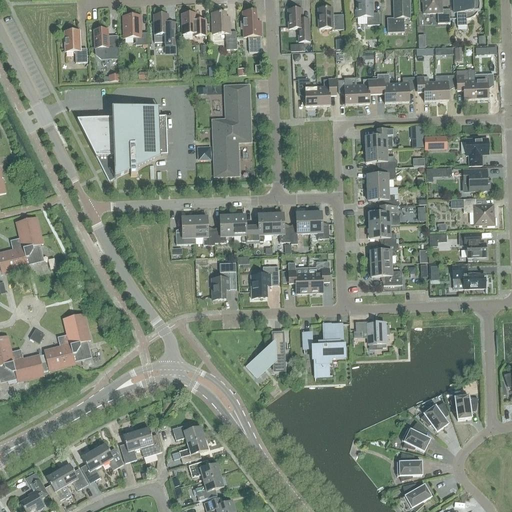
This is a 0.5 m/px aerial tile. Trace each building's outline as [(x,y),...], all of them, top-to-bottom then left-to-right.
[(371,0),(355,0),(356,11),(355,11),(355,19),(366,18),(367,27),(379,26),(378,14),(372,15),(371,0)] [(409,19),(409,15),(408,0),(392,0),(393,19),(386,20),(387,34),(404,34),(403,20),(409,19)] [(422,3),(423,15),(437,14),(437,25),(449,24),(449,10),(442,11),(441,0),(420,0),(421,3),(422,3)] [(476,14),(477,13),(479,13),(478,0),(461,0),(462,0),(453,1),(453,14),(456,14),(457,27),(466,27),(466,21),(468,20),(470,20),(471,19),(473,18),(474,17),(475,17),(475,16),(476,15),(476,14)] [(332,32),(343,31),(343,16),(332,17),(332,9),(318,10),(318,30),(332,30),(332,32)] [(302,11),(287,11),(288,31),(298,30),(298,43),(309,43),(308,21),(302,21),(302,11)] [(260,38),(261,38),(260,23),(256,23),(256,13),(242,13),(242,23),(241,23),(241,30),(242,30),(243,39),(248,38),(249,54),(261,54),(260,38)] [(226,51),(237,51),(236,33),(230,33),(229,19),(226,19),(226,14),(211,14),(211,23),(212,23),(212,36),(225,35),(226,51)] [(196,22),(196,15),(181,16),(182,36),(195,35),(196,37),(206,37),(206,21),(196,22)] [(168,16),(153,17),(154,36),(154,44),(164,44),(164,48),(165,56),(175,55),(175,47),(175,33),(174,24),(168,24),(168,16)] [(147,46),(147,34),(141,34),(140,17),(123,18),(123,39),(135,39),(135,47),(147,46)] [(118,61),(118,48),(117,37),(107,37),(107,31),(94,32),(95,57),(101,62),(118,61)] [(75,64),(87,64),(86,50),(79,50),(78,32),(64,33),(65,53),(75,52),(75,64)] [(344,51),(344,41),(335,41),(335,52),(344,51)] [(289,46),(290,53),(305,53),(304,45),(289,46)] [(385,56),(385,65),(394,64),(393,55),(385,56)] [(457,94),(463,94),(463,102),(475,101),(475,82),(468,82),(467,72),(456,72),(457,94)] [(376,98),(384,97),(384,105),(396,104),(395,86),(389,86),(388,75),(377,76),(377,80),(375,80),(376,98)] [(475,101),(488,100),(487,88),(493,88),(493,75),(481,76),(481,82),(475,82),(475,101)] [(436,103),(448,102),(447,90),(454,89),(453,77),(441,78),(442,84),(435,84),(436,103)] [(417,96),(423,95),(424,103),(436,103),(435,84),(428,84),(428,78),(416,79),(417,96)] [(396,104),(408,104),(408,91),(414,91),(414,79),(402,79),(402,85),(395,86),(396,104)] [(305,108),(317,108),(316,89),(310,89),(309,80),(297,81),(298,96),(304,96),(305,108)] [(357,106),(369,106),(369,98),(376,98),(375,80),(362,81),(363,87),(356,87),(357,106)] [(335,95),(334,81),(323,81),(323,89),(316,89),(317,108),(329,107),(329,95),(335,95)] [(337,82),(338,94),(344,94),(345,107),(357,106),(356,87),(344,88),(344,82),(337,82)] [(250,143),(248,87),(224,88),(225,117),(227,117),(227,122),(212,122),(214,178),(238,177),(237,148),(235,148),(235,144),(250,143)] [(114,179),(116,179),(116,180),(130,173),(130,178),(136,177),(136,170),(159,158),(159,156),(165,156),(167,156),(166,118),(157,118),(157,109),(113,111),(114,120),(77,121),(89,145),(90,148),(95,158),(96,158),(101,168),(102,171),(108,183),(114,181),(114,179)] [(395,131),(376,132),(379,132),(379,138),(365,139),(365,152),(386,151),(392,151),(391,138),(395,138),(395,131)] [(445,138),(424,139),(425,149),(446,148),(445,138)] [(468,167),(482,167),(481,159),(480,159),(479,156),(488,155),(487,141),(465,142),(466,156),(468,156),(468,167)] [(198,161),(207,161),(210,158),(209,152),(207,149),(198,150),(198,161)] [(365,152),(366,165),(380,164),(380,170),(395,169),(395,170),(397,169),(396,163),(394,163),(394,158),(386,158),(386,151),(365,152)] [(395,169),(380,170),(381,176),(366,177),(367,190),(388,189),(387,181),(395,181),(395,170),(395,169)] [(463,180),(462,181),(462,194),(468,194),(468,193),(478,192),(478,193),(479,193),(480,193),(480,194),(481,194),(482,194),(482,193),(483,193),(484,193),(484,192),(489,192),(489,178),(486,178),(486,171),(463,172),(463,180)] [(382,202),(382,208),(396,208),(398,208),(398,201),(394,201),(394,196),(388,197),(388,189),(367,190),(367,203),(382,202)] [(486,227),(494,227),(494,219),(493,219),(492,207),(476,207),(476,200),(463,201),(463,214),(474,213),(474,227),(486,226),(486,227)] [(389,227),(399,227),(399,219),(396,219),(396,208),(382,208),(382,214),(368,215),(368,228),(389,227)] [(322,229),(321,214),(308,215),(309,235),(317,235),(317,241),(328,240),(328,226),(327,226),(328,228),(322,229)] [(296,229),(290,230),(290,244),(290,246),(297,246),(297,236),(309,235),(308,215),(295,215),(296,229)] [(258,231),(252,231),(252,243),(263,243),(263,237),(271,237),(270,216),(257,217),(258,231)] [(284,230),(283,216),(270,216),(271,237),(279,236),(279,244),(290,244),(290,230),(284,230)] [(245,231),(245,217),(232,218),(233,238),(241,238),(241,244),(252,243),(252,231),(245,231)] [(233,238),(232,218),(219,218),(220,232),(214,233),(214,245),(225,244),(225,239),(233,238)] [(11,246),(12,252),(0,255),(0,275),(1,275),(1,276),(28,270),(27,266),(36,263),(41,256),(39,247),(43,245),(36,219),(15,224),(16,224),(20,240),(13,241),(11,244),(11,246)] [(195,246),(195,240),(194,219),(181,220),(182,234),(176,234),(176,232),(175,232),(176,247),(195,246)] [(207,219),(194,219),(195,240),(202,240),(203,247),(214,247),(214,245),(214,233),(207,233),(207,219)] [(368,228),(369,241),(383,240),(383,246),(395,246),(395,235),(389,235),(389,227),(368,228)] [(466,247),(467,259),(486,258),(485,245),(478,245),(478,234),(464,235),(464,247),(466,247)] [(436,236),(428,236),(429,248),(437,248),(437,244),(436,236)] [(446,236),(436,236),(437,244),(446,244),(446,236)] [(397,246),(395,246),(383,246),(384,252),(369,253),(370,266),(390,265),(390,257),(396,257),(396,252),(398,252),(397,246)] [(328,263),(315,263),(316,269),(308,269),(309,295),(322,294),(322,285),(329,285),(328,263)] [(295,270),(295,264),(287,265),(288,286),(295,286),(296,295),(309,295),(308,269),(295,270)] [(225,291),(236,291),(235,265),(219,266),(219,275),(220,275),(220,280),(211,280),(212,302),(225,301),(225,291)] [(390,265),(370,266),(370,279),(385,278),(385,287),(382,287),(401,287),(401,273),(391,273),(390,265)] [(466,275),(466,267),(452,268),(452,281),(453,285),(463,285),(463,291),(485,290),(484,280),(485,280),(485,278),(484,275),(466,275)] [(263,277),(250,277),(251,300),(267,300),(266,284),(269,284),(269,288),(278,287),(278,268),(262,268),(263,277)] [(90,342),(83,315),(62,320),(62,321),(63,321),(67,336),(61,338),(58,342),(59,349),(44,353),(44,352),(43,352),(44,356),(42,357),(45,373),(48,372),(48,373),(75,366),(74,362),(83,360),(88,352),(86,343),(90,342)] [(314,361),(314,378),(332,377),(328,377),(328,360),(344,360),(344,347),(342,347),(342,326),(347,326),(323,327),(323,323),(322,323),(323,342),(311,343),(311,334),(303,334),(303,332),(302,332),(303,355),(304,355),(304,350),(311,350),(312,361),(314,361)] [(385,328),(385,325),(367,325),(368,346),(376,346),(376,350),(386,349),(385,336),(389,336),(388,327),(385,328)] [(38,346),(44,336),(35,330),(29,340),(38,346)] [(284,372),(282,334),(272,335),(273,347),(256,362),(255,361),(247,367),(256,378),(273,363),(274,372),(284,372)] [(7,337),(0,339),(0,378),(7,382),(16,380),(17,384),(44,378),(43,373),(45,373),(42,357),(39,357),(39,356),(38,356),(38,357),(23,361),(21,355),(17,352),(10,353),(6,338),(7,338),(7,337)] [(511,374),(507,376),(503,377),(507,389),(511,388),(511,374)] [(456,413),(456,416),(457,422),(470,420),(470,413),(475,413),(477,400),(475,400),(473,400),(468,399),(467,399),(467,400),(463,400),(461,400),(455,401),(455,400),(454,400),(454,401),(452,402),(449,402),(453,413),(456,413)] [(165,403),(162,412),(167,413),(172,405),(165,403)] [(420,420),(429,428),(431,426),(436,434),(447,426),(443,420),(448,416),(444,404),(440,406),(435,409),(434,408),(434,409),(424,416),(424,415),(423,416),(424,416),(420,420)] [(429,441),(423,438),(425,433),(416,424),(415,426),(413,427),(410,432),(409,432),(410,433),(408,436),(407,438),(404,443),(403,444),(404,444),(403,446),(402,449),(414,452),(415,450),(423,454),(429,441)] [(185,440),(186,445),(204,440),(200,429),(192,431),(190,425),(172,431),(175,442),(185,440)] [(144,459),(150,457),(161,454),(156,436),(151,438),(148,430),(135,434),(140,450),(143,459),(144,459)] [(140,450),(135,434),(122,438),(125,446),(119,447),(124,465),(136,461),(133,452),(140,450)] [(204,440),(186,445),(188,451),(179,453),(182,465),(200,460),(199,454),(207,452),(204,440)] [(104,446),(93,452),(101,467),(107,464),(112,472),(123,466),(114,450),(109,453),(104,446)] [(101,467),(93,452),(81,459),(85,467),(80,469),(89,485),(100,479),(95,471),(101,467)] [(413,458),(401,455),(400,457),(400,459),(400,464),(399,464),(399,465),(400,465),(399,469),(399,471),(400,477),(399,477),(399,478),(400,478),(400,480),(401,483),(412,480),(412,478),(421,477),(421,463),(414,464),(413,458)] [(201,477),(202,482),(220,477),(217,466),(208,468),(206,462),(188,468),(191,479),(201,477)] [(69,466),(57,473),(66,487),(72,484),(77,492),(87,486),(78,470),(73,473),(69,466)] [(61,505),(59,502),(64,499),(65,501),(71,498),(72,499),(72,498),(66,487),(57,473),(45,479),(50,487),(45,490),(48,495),(55,508),(61,505)] [(39,501),(48,495),(45,490),(36,475),(26,480),(33,493),(29,495),(31,498),(20,504),(24,511),(31,511),(35,510),(36,511),(37,511),(43,508),(39,501)] [(220,477),(202,482),(204,488),(195,491),(196,496),(198,502),(216,497),(215,491),(223,489),(220,477)] [(411,509),(411,510),(412,510),(413,511),(416,511),(424,506),(422,504),(430,499),(423,487),(417,491),(414,485),(402,488),(403,490),(403,492),(405,498),(404,498),(405,499),(406,498),(407,502),(408,503),(411,509)] [(234,511),(232,503),(223,505),(222,500),(203,505),(205,511),(234,511)]
